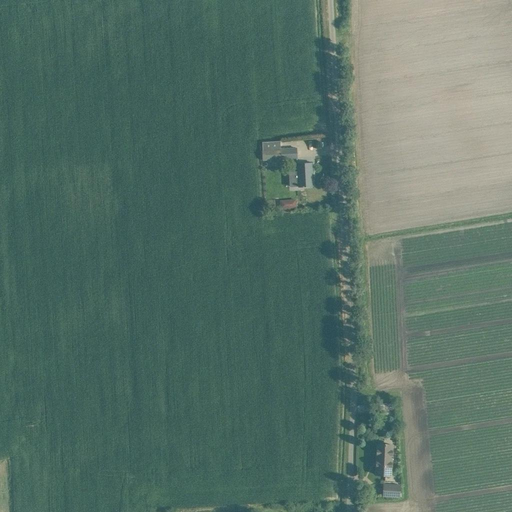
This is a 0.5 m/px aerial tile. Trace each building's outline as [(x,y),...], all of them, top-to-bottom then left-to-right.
[(296,148),(281,149),(281,141),(262,142),(263,150),(262,150),(263,160),(297,158),(296,148)] [(314,174),(313,163),(297,164),(298,171),(291,172),(292,187),(302,187),(304,187),(304,186),(313,186),(313,174),(314,174)] [(395,402),(380,403),(382,417),(390,417),(391,431),(398,431),(396,416),(395,402)] [(391,475),(393,445),(377,444),(376,475),(391,475)] [(384,496),(394,496),(399,497),(400,486),(394,485),(384,485),(384,496)]
